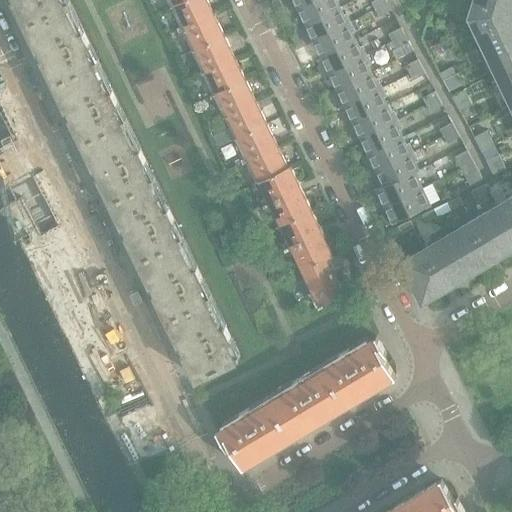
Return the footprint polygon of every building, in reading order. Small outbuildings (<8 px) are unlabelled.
[(14,0),(26,24),(66,6),(63,0),(14,0)] [(213,13),(206,0),(186,0),(170,8),(179,27),(175,28),(177,31),(213,13)] [(338,8),(334,0),(312,0),(298,7),(306,23),(338,8)] [(387,3),(385,0),(376,0),(371,3),(375,10),(387,3)] [(478,33),(511,16),(511,0),(478,0),(478,1),(476,0),(473,0),(469,15),(478,33)] [(391,10),(388,5),(387,3),(375,10),(378,17),(391,10)] [(80,33),(75,24),(66,6),(26,24),(55,83),(94,64),(86,46),(90,44),(84,32),(83,31),(80,33)] [(314,40),(351,22),(346,13),(342,15),(338,8),(306,23),(314,40)] [(224,36),(214,14),(213,13),(177,31),(178,34),(182,32),(191,52),(224,36)] [(511,46),(511,16),(478,33),(482,41),(485,39),(493,55),(511,46)] [(354,41),(351,34),(355,32),(351,22),(314,40),(322,57),(354,41)] [(404,35),(400,28),(388,35),(392,42),(404,35)] [(408,42),(405,37),(404,35),(392,42),(395,48),(408,42)] [(235,58),(224,36),(191,52),(201,71),(197,72),(198,75),(235,58)] [(329,72),(366,55),(361,45),(357,47),(354,41),(322,57),(329,72)] [(511,76),(511,46),(493,55),(500,71),(497,72),(501,82),(511,76)] [(370,73),(367,66),(371,64),(366,55),(329,72),(337,88),(370,73)] [(245,79),(235,58),(198,75),(199,77),(203,76),(212,95),(245,79)] [(421,67),(417,60),(405,66),(409,73),(421,67)] [(108,91),(96,67),(94,64),(55,83),(83,142),(123,123),(114,105),(118,103),(111,90),(108,91)] [(425,74),(422,68),(421,67),(409,73),(413,80),(425,74)] [(455,74),(451,67),(439,74),(443,81),(455,74)] [(375,91),(382,87),(377,78),(373,79),(370,73),(337,88),(345,105),(375,91)] [(455,74),(443,81),(449,92),(464,84),(458,73),(455,74)] [(511,76),(501,82),(506,91),(510,90),(511,93),(511,76)] [(202,86),(198,77),(190,81),(194,89),(202,86)] [(256,102),(245,79),(212,95),(222,115),(218,116),(219,119),(256,102)] [(386,106),(382,98),(386,95),(382,87),(375,91),(345,105),(353,121),(386,106)] [(438,98),(435,91),(422,98),(426,105),(438,98)] [(468,98),(464,91),(452,97),(455,104),(468,98)] [(442,106),(439,100),(438,98),(426,105),(430,112),(442,106)] [(471,105),(468,98),(455,104),(459,111),(471,105)] [(266,123),(256,102),(219,119),(221,121),(224,119),(234,139),(266,123)] [(361,138),(398,120),(393,111),(389,113),(386,106),(353,121),(361,138)] [(401,137),(397,130),(402,128),(398,120),(361,138),(368,153),(401,137)] [(136,150),(124,125),(123,123),(83,142),(112,201),(151,182),(142,163),(146,162),(140,149),(140,148),(136,150)] [(277,145),(266,123),(234,139),(243,159),(239,160),(241,163),(277,145)] [(456,130),(452,123),(440,130),(443,137),(456,130)] [(459,138),(456,131),(456,130),(443,137),(447,144),(459,138)] [(490,138),(486,131),(474,138),(477,145),(490,138)] [(376,169),(413,151),(408,142),(404,144),(401,137),(368,153),(376,169)] [(493,145),(490,138),(477,145),(481,152),(493,145)] [(287,167),(277,145),(241,163),(242,166),(246,164),(255,183),(259,181),(287,167)] [(417,170),(413,161),(417,159),(413,151),(376,169),(384,185),(415,172),(417,170)] [(473,162),(467,151),(454,157),(461,169),(473,162)] [(502,162),(498,155),(486,161),(489,168),(502,162)] [(482,179),(473,162),(461,169),(470,186),(482,179)] [(506,169),(505,167),(502,162),(489,168),(493,176),(506,169)] [(312,210),(303,193),(290,165),(287,167),(259,181),(270,202),(263,205),(265,208),(271,205),(281,225),(312,210)] [(384,205),(422,187),(415,172),(384,185),(377,189),(384,205)] [(164,209),(152,184),(151,182),(112,201),(140,259),(179,240),(171,222),(174,220),(168,207),(164,209)] [(487,193),(483,186),(471,192),(474,199),(487,193)] [(393,222),(431,204),(422,187),(384,205),(393,222)] [(511,192),(506,196),(508,200),(494,208),(511,238),(511,192)] [(437,217),(462,205),(459,197),(434,209),(437,217)] [(511,248),(511,238),(494,208),(480,217),(478,213),(469,218),(493,259),(511,248)] [(437,217),(434,209),(422,215),(425,222),(437,217)] [(333,254),(324,236),(312,210),(281,225),(291,245),(284,248),(286,252),(293,249),(302,269),(326,258),(333,254)] [(493,259),(469,218),(459,224),(462,228),(449,235),(470,273),(493,259)] [(414,228),(410,221),(397,227),(401,234),(414,228)] [(470,273),(449,235),(435,243),(433,239),(424,245),(447,287),(470,273)] [(193,268),(181,243),(179,240),(140,259),(168,318),(208,299),(199,281),(203,279),(202,278),(196,266),(193,268)] [(447,287),(424,245),(401,258),(422,302),(447,287)] [(343,294),(334,274),(332,270),(326,258),(302,269),(310,287),(306,289),(308,293),(312,291),(319,305),(315,307),(315,309),(343,294)] [(221,327),(209,302),(208,299),(168,318),(197,378),(237,359),(227,340),(231,338),(225,325),(221,327)] [(396,376),(383,355),(386,353),(376,336),(353,350),(351,347),(338,354),(340,358),(323,368),(346,405),(396,376)] [(346,405),(323,368),(307,377),(305,374),(293,381),(295,385),(269,400),(292,438),(346,405)] [(292,438),(269,400),(253,410),(251,406),(238,414),(240,417),(217,431),(227,448),(230,446),(243,467),(292,438)] [(465,511),(462,506),(457,498),(454,500),(441,479),(392,509),(393,511),(465,511)]
